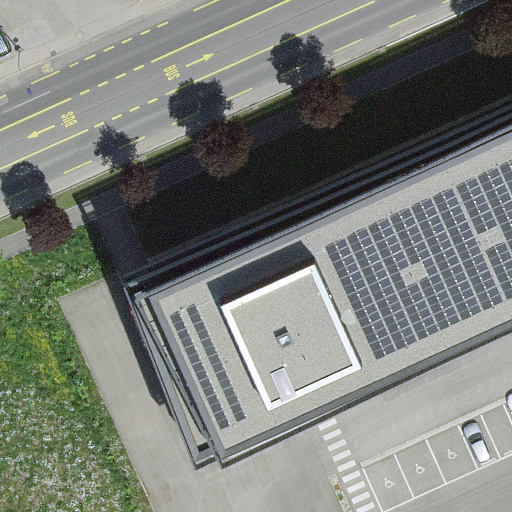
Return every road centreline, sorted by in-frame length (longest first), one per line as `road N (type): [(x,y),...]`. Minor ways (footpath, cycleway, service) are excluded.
road 1 (primary): [(0,298),(109,169),(220,72)]
road 2 (primary): [(220,72),(0,153)]
road 3 (primary): [(220,72),(376,0)]
